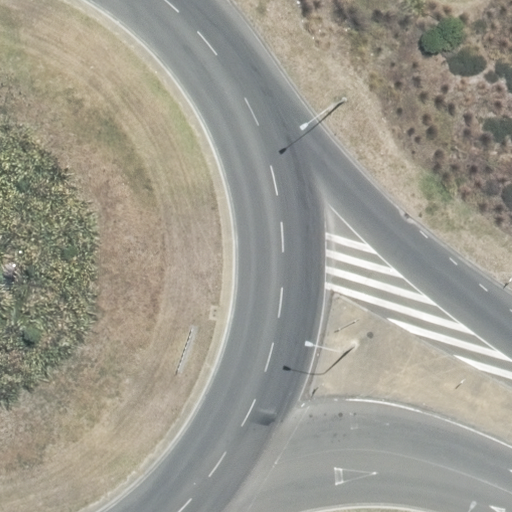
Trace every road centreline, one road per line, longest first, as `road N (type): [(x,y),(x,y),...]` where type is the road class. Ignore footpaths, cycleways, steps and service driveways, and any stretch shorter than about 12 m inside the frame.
road 1 (secondary): [(511,486),(363,457),(223,465)]
road 2 (trunk): [(283,193),(288,288),(267,381),(223,465)]
road 3 (secondary): [(283,193),(511,349)]
road 4 (trunk): [(173,0),(242,84),(283,193)]
